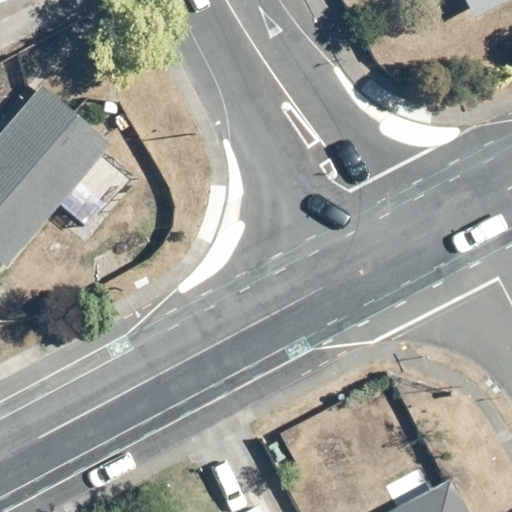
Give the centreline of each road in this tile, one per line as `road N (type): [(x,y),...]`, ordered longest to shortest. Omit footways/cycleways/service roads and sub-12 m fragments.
road 1 (tertiary): [(363,268),(0,460)]
road 2 (residential): [(222,0),(363,268)]
